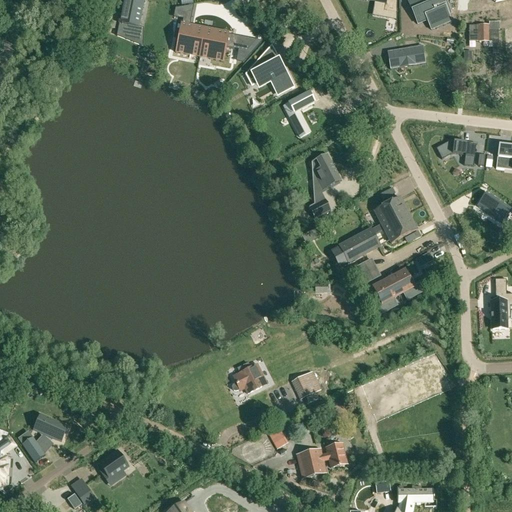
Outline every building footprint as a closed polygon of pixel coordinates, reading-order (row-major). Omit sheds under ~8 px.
[(123,0),(117,37),(118,33),(137,37),(139,28),(143,29),(143,28),(139,28),(144,0),(123,0)] [(365,0),(375,2),(374,6),(384,8),(383,11),(397,14),(396,0),(365,0)] [(429,0),(406,0),(412,11),(412,12),(417,10),(421,19),(425,17),(427,21),(431,31),(451,22),(448,16),(445,9),(448,8),(444,0),(437,0),(430,3),(429,0)] [(109,2),(107,10),(119,12),(121,4),(109,2)] [(179,36),(178,37),(175,53),(223,63),(229,34),(181,25),(179,36)] [(469,26),(469,42),(493,42),(494,55),(499,55),(498,31),(489,31),(489,26),(469,26)] [(257,40),(243,38),(240,51),(247,52),(257,40)] [(423,46),(388,52),(391,70),(426,64),(423,46)] [(464,52),(464,63),(472,63),(472,52),(464,52)] [(256,66),(255,65),(245,75),(248,80),(254,77),(258,84),(269,78),(276,92),(290,85),(285,74),(283,76),(276,63),(273,64),(268,54),(258,65),(256,66)] [(344,88),(340,81),(332,85),(336,92),(344,88)] [(293,114),(289,116),(300,139),(310,133),(299,112),(315,104),(310,94),(289,105),(293,114)] [(464,166),(473,167),(476,148),(467,147),(467,143),(454,142),(453,144),(449,143),(436,150),(442,160),(452,155),(465,156),(464,166)] [(499,147),(496,170),(510,171),(511,171),(511,146),(499,145),(499,147)] [(327,155),(314,162),(318,170),(313,173),(322,191),(314,195),(314,196),(339,183),(341,182),(327,155)] [(487,193),(477,207),(502,224),(497,220),(501,214),(506,218),(511,210),(487,193)] [(381,225),(372,230),(375,236),(384,231),(390,242),(391,245),(417,231),(400,198),(389,203),(388,204),(374,212),(381,225)] [(324,201),(311,209),(316,219),(330,212),(324,201)] [(308,233),(313,242),(319,238),(315,230),(308,233)] [(367,232),(339,247),(348,264),(380,247),(375,236),(372,230),(370,231),(367,232)] [(418,231),(412,234),(415,240),(421,237),(418,231)] [(423,257),(427,264),(433,261),(429,254),(423,257)] [(357,279),(368,273),(364,265),(353,271),(357,279)] [(418,286),(414,288),(405,271),(373,289),(378,299),(376,300),(371,303),(377,316),(378,317),(397,306),(393,299),(403,294),(407,301),(421,293),(418,286)] [(357,279),(361,287),(372,281),(368,273),(357,279)] [(511,294),(506,295),(495,295),(496,302),(491,303),(492,315),(491,315),(492,315),(492,318),(491,319),(492,319),(492,330),(507,330),(506,319),(510,319),(510,307),(511,306),(511,294)] [(247,394),(261,387),(251,368),(232,377),(235,383),(233,384),(232,386),(231,388),(231,390),(233,391),(235,392),(237,391),(239,390),(239,391),(244,389),(247,394)] [(318,400),(315,394),(320,391),(311,373),(296,380),(307,405),(318,400)] [(42,417),(36,431),(61,442),(67,428),(68,429),(68,428),(40,415),(40,416),(42,417)] [(0,488),(0,485),(4,486),(4,476),(7,476),(7,468),(5,468),(6,458),(2,458),(2,455),(14,446),(7,437),(8,434),(0,430),(0,488)] [(33,438),(22,446),(35,464),(45,456),(36,443),(33,438)] [(321,457),(319,451),(298,456),(304,480),(325,474),(322,462),(329,460),(331,469),(347,465),(342,445),(326,449),(328,455),(321,457)] [(98,466),(100,468),(109,481),(123,471),(129,467),(118,452),(98,466)] [(396,509),(395,511),(411,511),(414,504),(415,504),(425,503),(433,503),(433,501),(433,491),(433,490),(421,490),(421,488),(412,488),(412,490),(403,490),(403,487),(399,487),(399,488),(398,488),(397,488),(397,504),(400,504),(399,510),(397,509),(396,509)] [(88,490),(78,497),(84,505),(94,498),(88,490)] [(76,497),(66,504),(72,511),(75,511),(83,507),(76,497)]
